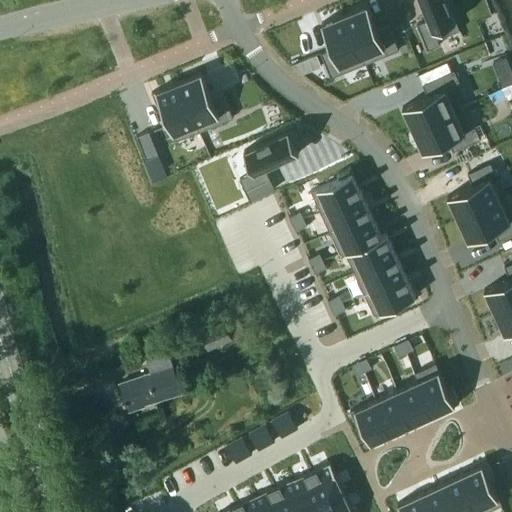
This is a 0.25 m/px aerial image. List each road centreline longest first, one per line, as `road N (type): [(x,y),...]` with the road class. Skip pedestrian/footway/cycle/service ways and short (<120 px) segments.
road 1 (residential): [(445,300),(400,182),(349,126),(249,49),(227,0)]
road 2 (residential): [(445,300),(314,366),(248,220)]
road 3 (secondary): [(56,511),(0,347)]
road 4 (residential): [(486,405),(353,465)]
